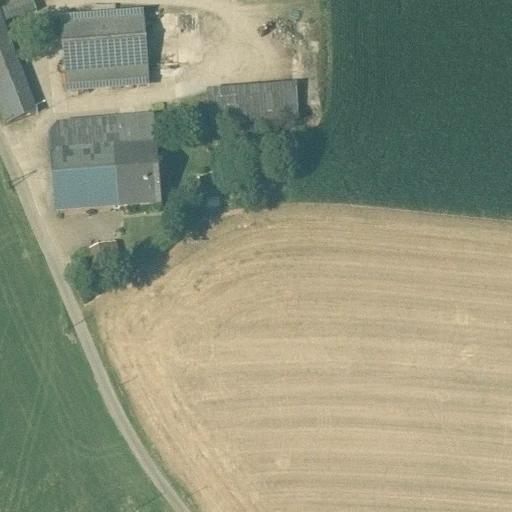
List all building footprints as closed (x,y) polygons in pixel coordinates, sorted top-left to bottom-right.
[(285,9),(285,0),(231,0),(232,1),(262,0),(263,10),(285,9)] [(38,115),(1,16),(0,16),(0,102),(9,127),(38,115)] [(144,17),(63,24),(67,74),(148,68),(144,17)] [(297,92),(210,98),(212,130),(256,126),(257,132),(267,132),(267,125),(299,122),(297,92)] [(122,124),(57,130),(51,138),(52,156),(124,150),(122,124)] [(124,150),(52,156),(57,216),(159,207),(154,148),(124,150)] [(250,183),(243,184),(244,193),(251,192),(250,183)] [(107,263),(96,265),(100,279),(110,277),(107,263)]
